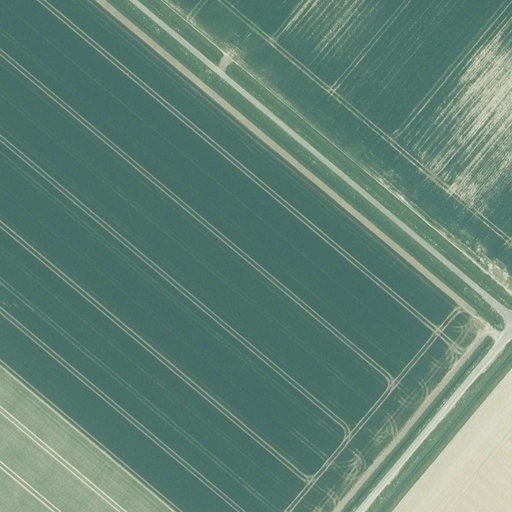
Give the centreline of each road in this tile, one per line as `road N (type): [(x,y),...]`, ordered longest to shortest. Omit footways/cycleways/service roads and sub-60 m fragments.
road 1 (unclassified): [(511,318),(131,0)]
road 2 (unclassified): [(359,511),(511,329)]
